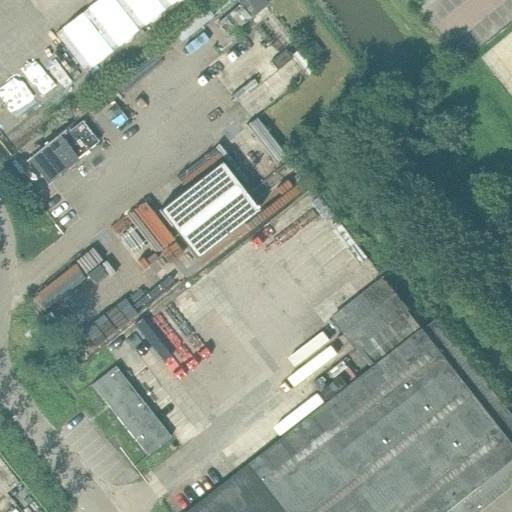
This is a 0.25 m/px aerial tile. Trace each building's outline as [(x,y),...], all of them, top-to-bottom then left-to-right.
[(209,0),(202,6),(211,18),(225,7),(220,0),(209,0)] [(253,25),(270,6),(263,0),(256,0),(243,15),(253,25)] [(310,64),(323,54),(315,44),(302,54),(300,51),(292,58),(307,76),(314,70),(310,64)] [(95,55),(55,84),(63,95),(104,66),(95,55)] [(202,108),(229,92),(222,82),(196,97),(202,108)] [(18,127),(30,119),(12,94),(0,102),(18,127)] [(39,115),(44,102),(33,97),(27,111),(39,115)] [(40,149),(25,162),(25,163),(29,160),(47,183),(63,171),(76,160),(98,142),(82,121),(66,134),(63,131),(58,135),(40,149)] [(221,163),(159,211),(196,259),(258,211),(221,163)] [(140,240),(156,226),(148,218),(132,231),(140,240)] [(61,293),(103,255),(96,247),(54,285),(61,293)] [(182,258),(165,274),(176,285),(193,270),(182,258)] [(375,366),(422,329),(383,278),(331,318),(357,351),(361,347),(375,366)] [(115,294),(95,310),(101,317),(121,301),(115,294)] [(104,317),(110,334),(133,326),(127,309),(104,317)] [(375,366),(248,465),(189,511),(448,511),(450,511),(480,511),(511,487),(511,415),(435,317),(422,329),(375,366)] [(147,456),(170,437),(115,367),(91,385),(147,456)] [(271,427),(318,397),(312,389),(266,418),(271,427)] [(0,456),(3,460),(12,451),(0,440),(0,456)]
